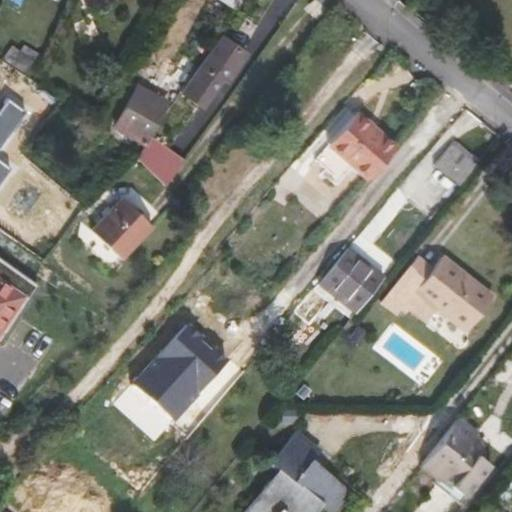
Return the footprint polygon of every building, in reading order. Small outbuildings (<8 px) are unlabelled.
[(221,36),(180,91),(198,105),(219,77),(224,81),(245,53),(221,36)] [(40,54),(22,44),(17,53),(10,63),(28,74),(40,54)] [(17,53),(8,47),(1,58),(10,64),(10,63),(17,53)] [(164,103),(135,86),(113,124),(143,141),(164,103)] [(0,175),(7,166),(0,160),(0,145),(25,111),(6,97),(0,106),(0,175)] [(377,129),(356,111),(353,114),(374,132),(377,129)] [(366,179),(395,146),(377,129),(374,132),(353,114),(327,143),(328,144),(314,160),(338,181),(352,166),(366,179)] [(96,129),(82,118),(74,129),(88,139),(96,129)] [(459,185),(479,160),(454,140),(434,165),(459,185)] [(164,184),(178,165),(145,141),(135,156),(164,184)] [(84,205),(81,209),(94,224),(112,205),(98,191),(84,205)] [(119,259),(150,225),(120,196),(112,205),(94,224),(88,230),(119,259)] [(354,314),(383,278),(347,248),(318,285),(354,314)] [(433,267),(418,254),(408,266),(424,279),(433,267)] [(465,330),(492,296),(442,256),(433,267),(424,279),(408,266),(380,301),(396,315),(416,291),(465,330)] [(0,340),(37,285),(0,258),(0,340)] [(466,497),(491,466),(483,459),(488,452),(472,440),(479,432),(460,416),(420,467),(439,482),(442,479),(466,497)] [(316,511),(321,507),(326,511),(331,511),(348,491),(311,461),(317,454),(292,433),(267,464),(275,471),(242,511),(316,511)] [(511,479),(500,493),(511,503),(511,479)]
